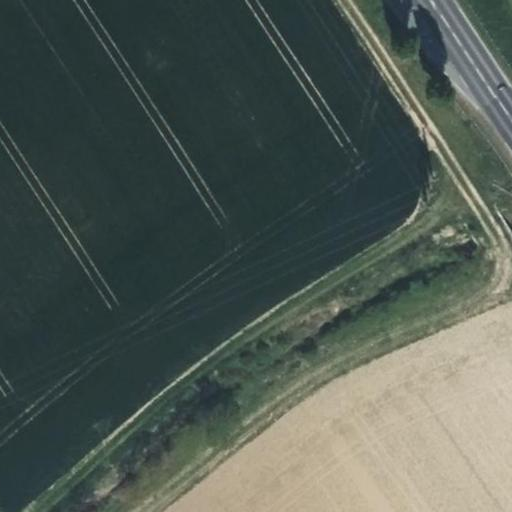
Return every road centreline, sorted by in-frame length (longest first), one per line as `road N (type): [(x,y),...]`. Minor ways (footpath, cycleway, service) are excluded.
road 1 (track): [(29,511),(219,349),(463,183)]
road 2 (track): [(511,278),(274,393),(135,511)]
road 3 (track): [(347,0),(511,267)]
road 4 (primary): [(511,122),(430,0)]
